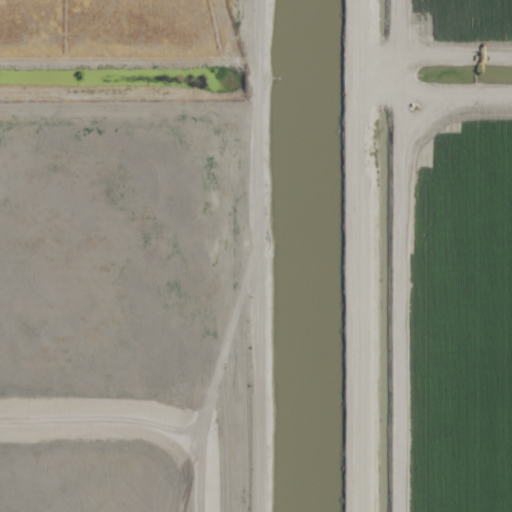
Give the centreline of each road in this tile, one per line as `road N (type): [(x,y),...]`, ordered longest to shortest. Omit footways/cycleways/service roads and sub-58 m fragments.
road 1 (residential): [(337,511),(337,0)]
road 2 (residential): [(338,94),(511,94)]
